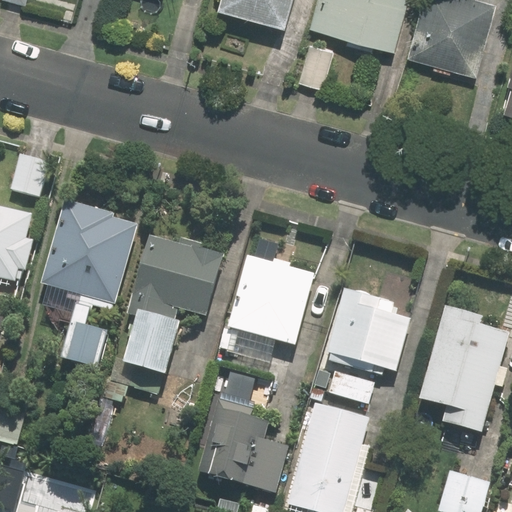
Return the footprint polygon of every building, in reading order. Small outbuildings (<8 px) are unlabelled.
[(224,0),(222,8),(291,29),(299,0),(224,0)] [(320,0),(312,29),(399,52),(412,0),(320,0)] [(427,0),(410,56),(478,78),(501,6),(483,0),(427,0)] [(337,50),(311,43),(301,82),(327,89),(337,50)] [(55,151),(25,143),(12,191),(42,199),(55,151)] [(68,300),(80,303),(64,361),(102,371),(113,331),(94,326),(98,309),(117,314),(141,225),(116,219),(117,213),(66,200),(43,286),(70,293),(68,300)] [(31,274),(39,240),(30,238),(35,215),(0,206),(0,285),(11,288),(13,283),(22,285),(25,272),(31,274)] [(182,241),(152,233),(133,309),(141,311),(128,364),(171,375),(184,324),(172,321),(176,308),(212,317),(228,252),(204,246),(205,242),(183,237),(182,241)] [(228,325),(221,351),(273,364),(278,341),(299,346),(316,274),(292,268),(293,264),(277,260),(275,264),(249,258),(232,326),(228,325)] [(384,300),(345,290),(329,354),(401,372),(415,320),(381,311),(384,300)] [(487,433),(499,386),(505,388),(510,369),(504,368),(511,335),(511,333),(485,326),(487,316),(447,305),(422,400),(448,407),(444,422),(487,433)] [(377,383),(336,370),(329,394),(371,407),(377,383)] [(31,405),(0,396),(0,441),(20,447),(31,405)] [(261,420),(264,411),(222,399),(200,471),(280,495),(294,448),(267,440),(272,423),(261,420)] [(289,505),(315,511),(374,511),(380,491),(362,486),(372,448),(363,446),(370,419),(317,404),(289,505)] [(483,511),(492,481),(453,471),(441,511),(483,511)]
